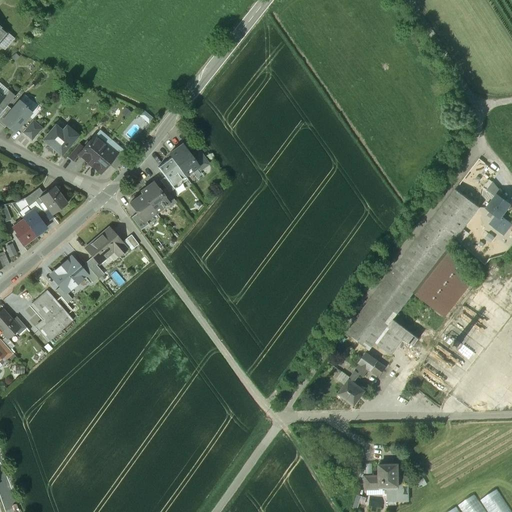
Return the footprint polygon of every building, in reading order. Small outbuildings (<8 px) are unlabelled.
[(15,96),(7,90),(2,96),(3,97),(0,100),(0,108),(3,111),(15,96)] [(19,100),(1,122),(8,128),(9,127),(14,132),(31,112),(26,108),(26,107),(19,100)] [(43,128),(33,119),(21,133),(31,142),(43,128)] [(67,126),(60,120),(55,126),(62,131),(67,126)] [(67,126),(62,131),(55,126),(43,139),(49,144),(49,147),(53,150),(55,150),(61,155),(78,135),(67,126)] [(106,145),(94,136),(84,148),(79,154),(79,155),(90,164),(106,145)] [(84,148),(79,143),(67,157),(73,162),(79,155),(79,154),(84,148)] [(115,153),(106,145),(90,164),(91,163),(95,166),(95,168),(100,172),(108,163),(116,154),(115,153)] [(190,156),(181,145),(169,154),(171,157),(186,178),(192,173),(191,172),(197,167),(198,167),(190,156)] [(126,157),(118,150),(115,153),(116,154),(108,163),(115,170),(126,157)] [(198,150),(190,156),(198,167),(197,167),(199,170),(208,164),(198,150)] [(186,178),(171,157),(157,167),(165,177),(173,189),(187,179),(186,178)] [(173,189),(165,177),(160,181),(165,188),(169,192),(173,189)] [(152,182),(140,192),(141,194),(142,194),(155,212),(165,205),(168,203),(160,192),(152,182)] [(505,197),(494,183),(487,191),(494,197),(485,208),(496,216),(490,224),(503,234),(511,225),(501,217),(511,205),(504,199),(505,197)] [(41,195),(38,197),(38,198),(35,200),(35,201),(38,204),(37,204),(42,210),(43,212),(46,209),(51,215),(67,203),(54,185),(41,195)] [(165,188),(160,192),(168,203),(165,205),(168,208),(176,202),(169,192),(165,188)] [(37,189),(27,197),(24,198),(28,206),(35,201),(35,200),(38,198),(38,197),(41,195),(37,189)] [(455,189),(345,332),(369,350),(375,343),(387,327),(393,319),(413,293),(443,255),(449,248),(474,215),(474,214),(479,208),(455,189)] [(155,212),(142,194),(141,194),(130,203),(137,213),(143,221),(145,220),(155,212)] [(10,219),(4,205),(0,205),(0,209),(5,221),(10,219)] [(51,215),(46,209),(43,212),(42,210),(41,211),(48,221),(53,217),(51,215)] [(36,215),(33,210),(22,217),(23,219),(35,235),(46,228),(43,224),(36,215)] [(48,221),(41,211),(36,215),(43,224),(48,221)] [(143,221),(137,213),(131,217),(141,230),(148,224),(145,220),(143,221)] [(35,235),(23,219),(12,226),(17,232),(16,233),(18,237),(17,237),(19,240),(19,241),(22,245),(35,235)] [(108,227),(100,235),(101,236),(86,249),(98,263),(113,250),(118,256),(126,249),(108,227)] [(138,244),(131,235),(126,239),(133,248),(138,244)] [(8,246),(13,256),(19,253),(14,243),(8,246)] [(449,248),(443,255),(453,263),(459,256),(449,248)] [(4,254),(0,255),(0,269),(2,268),(2,267),(8,264),(4,254)] [(443,255),(413,293),(445,317),(475,280),(443,255)] [(71,257),(61,266),(76,284),(86,275),(81,268),(71,257)] [(103,274),(90,258),(85,263),(86,264),(97,278),(98,278),(103,274)] [(86,275),(92,282),(97,278),(86,264),(81,268),(86,275)] [(76,284),(61,266),(50,275),(60,286),(65,293),(66,292),(76,284)] [(72,299),(66,292),(65,293),(60,286),(55,290),(67,304),(72,299)] [(30,307),(42,321),(35,327),(47,342),(72,320),(59,305),(47,291),(30,307)] [(12,321),(2,310),(0,311),(0,329),(7,338),(15,331),(18,328),(12,321)] [(26,328),(16,317),(12,321),(18,328),(15,331),(19,334),(26,328)] [(418,339),(393,319),(387,327),(413,346),(418,339)] [(403,339),(387,327),(375,343),(391,355),(403,339)] [(13,353),(1,340),(0,340),(0,347),(5,353),(2,356),(6,359),(13,353)] [(339,352),(335,358),(334,358),(332,361),(337,365),(344,355),(339,352)] [(386,367),(365,353),(353,369),(355,370),(360,374),(363,376),(368,370),(370,371),(371,371),(379,377),(386,367)] [(355,370),(349,379),(337,394),(354,406),(365,391),(354,382),(360,374),(355,370)] [(397,465),(379,465),(379,476),(372,477),(372,489),(387,489),(388,502),(408,501),(408,485),(398,485),(397,465)] [(423,478),(416,482),(419,488),(426,485),(423,478)] [(480,499),(477,494),(446,511),(511,511),(511,501),(503,486),(480,499)]
